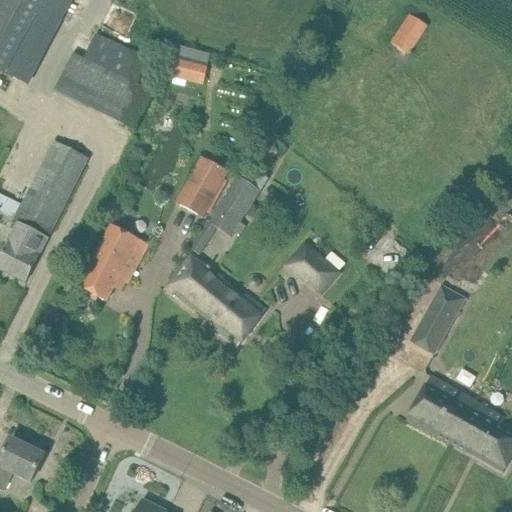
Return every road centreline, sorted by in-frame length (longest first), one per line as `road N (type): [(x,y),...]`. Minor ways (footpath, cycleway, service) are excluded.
road 1 (tertiary): [(281,511),(114,426)]
road 2 (tertiary): [(114,426),(0,370)]
